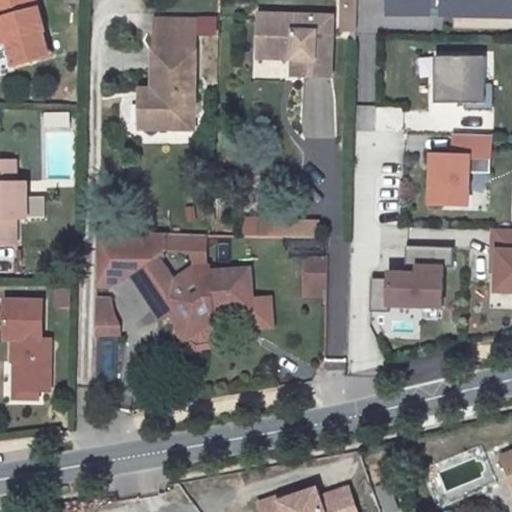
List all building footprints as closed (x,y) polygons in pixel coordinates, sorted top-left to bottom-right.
[(51,56),(35,0),(0,0),(0,21),(2,20),(10,47),(14,66),(51,56)] [(511,16),(511,0),(389,0),(389,13),(511,16)] [(332,15),(261,13),(260,50),(275,50),(276,44),(291,45),(290,60),(303,60),(302,75),(329,76),(332,15)] [(197,20),(155,18),(152,93),(146,94),(145,131),(178,132),(179,118),(194,118),(197,20)] [(0,21),(0,38),(3,50),(10,47),(2,20),(0,21)] [(260,59),(290,60),(291,45),(276,44),(275,50),(260,50),(260,59)] [(487,57),(435,57),(434,104),(487,105),(487,57)] [(290,75),(302,75),(303,60),(290,60),(290,75)] [(146,94),(152,93),(152,86),(138,85),(137,130),(145,131),(146,94)] [(194,133),(194,118),(179,118),(178,132),(194,133)] [(493,135),(455,133),(454,155),(436,155),(434,204),(469,205),(470,170),(491,171),(493,135)] [(21,164),(0,163),(0,246),(17,248),(17,219),(26,219),(26,185),(21,185),(21,164)] [(319,218),(241,216),(241,237),(319,239),(319,218)] [(498,270),(498,290),(511,290),(511,229),(496,229),(495,270),(498,270)] [(174,284),(152,258),(160,251),(161,233),(102,231),(100,288),(115,289),(129,278),(154,307),(166,321),(179,310),(189,301),(177,288),(174,284)] [(206,237),(161,233),(160,251),(193,251),(192,267),(207,266),(206,237)] [(390,278),(374,278),(373,309),(391,310),(391,301),(444,303),(445,266),(455,266),(455,248),(408,246),(407,272),(390,271),(390,278)] [(325,290),(326,259),(305,257),(305,289),(325,290)] [(207,266),(192,267),(174,284),(177,288),(189,301),(179,310),(195,328),(211,314),(228,314),(250,314),(248,271),(209,275),(207,266)] [(68,304),(67,287),(51,288),(53,306),(68,304)] [(117,297),(100,296),(99,315),(116,316),(117,297)] [(36,336),(37,301),(1,300),(2,336),(8,336),(8,354),(19,354),(19,388),(33,389),(46,390),(45,351),(35,351),(36,336)] [(211,314),(195,328),(202,335),(228,314),(211,314)] [(116,316),(99,315),(98,331),(116,332),(116,316)] [(45,351),(45,338),(45,336),(36,336),(35,351),(45,351)] [(8,354),(8,398),(33,399),(33,389),(19,388),(19,354),(8,354)] [(511,451),(498,457),(507,480),(511,478),(511,451)] [(362,511),(352,485),(324,495),(320,486),(299,494),(284,499),(282,494),(262,501),(266,511),(362,511)] [(297,489),(282,494),(284,499),(299,494),(297,489)]
